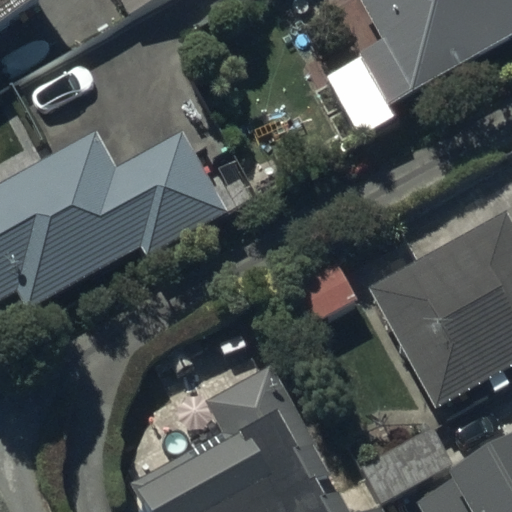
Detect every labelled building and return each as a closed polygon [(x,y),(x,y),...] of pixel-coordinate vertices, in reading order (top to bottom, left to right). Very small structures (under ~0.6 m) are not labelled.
[(0,0),(0,32),(43,3),(40,0),(0,0)] [(172,0),(117,0),(130,23),(172,0)] [(511,46),(511,0),(359,0),(390,55),(366,67),(392,113),(511,46)] [(149,260),(222,219),(182,150),(114,190),(92,151),(0,203),(0,302),(24,289),(36,309),(143,248),(149,260)] [(511,378),(511,233),(509,227),(376,302),(442,418),(511,378)] [(335,271),(285,301),(304,335),(355,307),(335,271)] [(342,511),(265,372),(201,407),(219,440),(125,492),(136,511),(342,511)] [(434,437),(360,478),(378,511),(392,511),(456,477),(434,437)] [(511,511),(511,467),(432,511),(511,511)]
